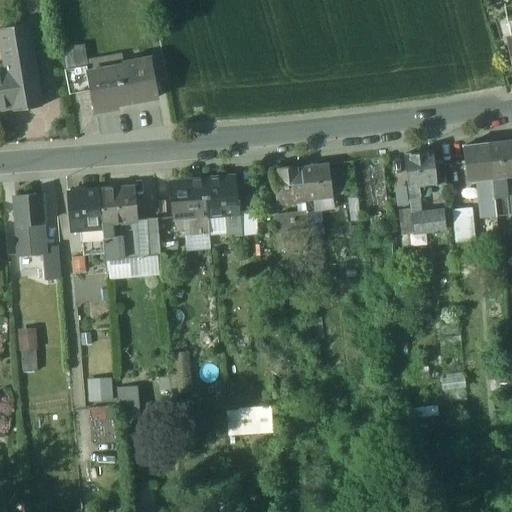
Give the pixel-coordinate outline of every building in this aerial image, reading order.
[(28,24),(0,29),(0,41),(4,67),(0,67),(0,110),(12,108),(12,113),(28,110),(27,101),(41,99),(28,24)] [(81,47),(60,51),(64,70),(85,66),(81,47)] [(86,72),(85,73),(89,91),(92,112),(116,108),(116,104),(156,97),(150,59),(122,64),(122,66),(86,72)] [(85,66),(64,70),(68,95),(89,91),(85,73),(86,72),(85,66)] [(511,140),(486,143),(490,177),(491,177),(504,176),(511,174),(511,140)] [(486,143),(462,146),(466,180),(477,179),(490,177),(486,143)] [(432,151),(403,155),(408,193),(414,192),(413,186),(434,184),(434,186),(445,184),(442,164),(434,165),(432,151)] [(327,165),(301,169),(305,199),(314,198),(321,197),(331,196),(327,165)] [(305,199),(301,169),(273,172),(276,202),(294,200),(305,199)] [(504,176),(491,177),(495,216),(508,214),(504,176)] [(490,177),(477,179),(481,218),(495,216),(491,177),(490,177)] [(235,178),(205,181),(208,215),(240,213),(239,200),(236,200),(235,178)] [(205,181),(171,184),(174,218),(184,217),(208,215),(205,181)] [(134,186),(98,189),(101,225),(119,223),(137,222),(134,186)] [(98,189),(66,192),(70,231),(79,231),(86,230),(86,226),(101,225),(98,189)] [(41,194),(14,196),(16,225),(39,223),(43,223),(41,194)] [(314,198),(305,199),(306,211),(308,234),(323,232),(320,210),(315,211),(314,198)] [(308,234),(306,211),(278,214),(278,217),(274,218),(276,233),(280,233),(280,237),(308,234)] [(443,211),(410,215),(412,233),(445,228),(443,211)] [(470,214),(453,216),(455,241),(473,239),(470,214)] [(208,215),(184,217),(185,235),(209,233),(208,215)] [(137,222),(119,223),(121,259),(139,258),(137,222)] [(16,225),(18,255),(41,253),(39,223),(16,225)] [(119,223),(101,225),(104,254),(104,260),(121,259),(119,223)] [(101,225),(86,226),(86,230),(79,231),(82,256),(104,254),(101,225)] [(35,326),(19,327),(21,370),(37,369),(35,326)] [(173,390),(191,389),(190,350),(172,351),(173,390)] [(104,371),(88,372),(90,395),(106,394),(104,371)] [(131,376),(118,377),(120,397),(133,396),(131,376)] [(272,404),(238,405),(239,432),(273,431),(272,404)] [(112,407),(84,409),(85,422),(113,420),(112,407)] [(155,511),(155,501),(136,503),(136,511),(155,511)]
